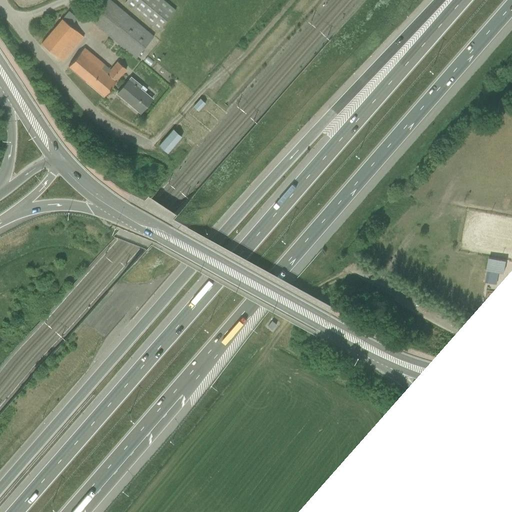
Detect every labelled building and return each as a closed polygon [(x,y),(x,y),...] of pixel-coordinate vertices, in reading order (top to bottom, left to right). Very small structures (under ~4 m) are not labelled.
[(136,60),(154,38),(105,0),(102,0),(100,4),(86,21),(136,60)] [(128,0),(125,5),(160,32),(175,12),(160,0),(128,0)] [(66,20),(44,44),(65,64),(87,39),(66,20)] [(69,67),(104,97),(127,71),(118,62),(110,71),(84,49),(69,67)] [(119,94),(143,116),(156,101),(144,91),(147,88),(134,77),(119,94)] [(204,100),(196,108),(201,113),(209,105),(204,100)] [(171,154),(185,139),(177,130),(162,146),(171,154)] [(500,287),(502,274),(491,272),(489,285),(500,287)] [(489,292),(487,310),(497,311),(499,293),(489,292)]
